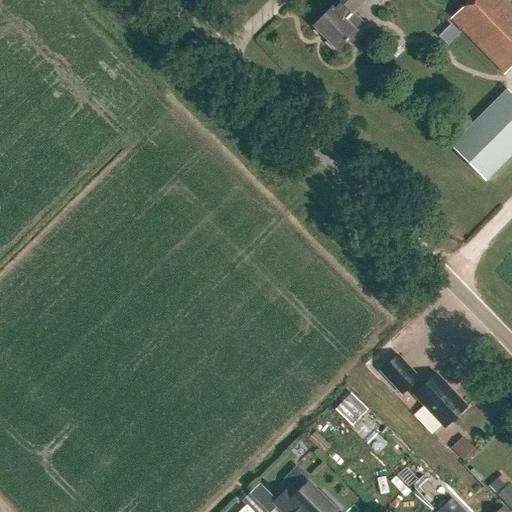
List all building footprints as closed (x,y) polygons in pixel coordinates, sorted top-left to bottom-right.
[(364,0),(336,0),(338,2),(331,9),(312,27),(336,51),(346,41),(350,44),(366,29),(351,13),(364,0)] [(503,75),(511,65),(511,8),(503,0),(468,0),(448,21),(503,75)] [(511,95),(507,90),(450,147),(484,182),(511,154),(511,95)] [(428,307),(400,335),(408,343),(436,315),(428,307)] [(396,356),(379,372),(401,395),(418,379),(396,356)] [(412,396),(443,429),(466,408),(435,374),(412,396)] [(335,410),(352,427),(368,410),(351,394),(335,410)] [(463,462),(476,450),(463,437),(450,450),(463,462)] [(289,487),(276,500),(259,484),(249,494),(266,511),(271,511),(277,507),(282,511),(334,511),(337,510),(323,495),(320,498),(305,485),(296,494),(289,487)] [(511,489),(508,484),(497,494),(511,508),(511,489)] [(241,509),(250,499),(242,491),(232,501),(241,509)]
